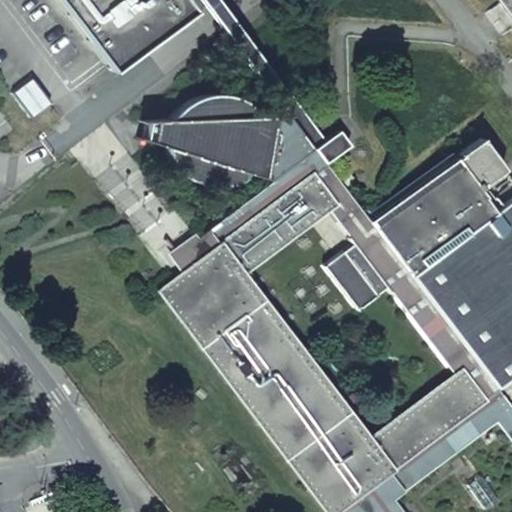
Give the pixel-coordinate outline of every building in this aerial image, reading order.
[(31,0),(81,65),(161,4),(157,0),(31,0)] [(196,0),(257,74),(269,66),(212,0),(196,0)] [(511,0),(497,0),(499,2),(511,20),(511,0)] [(257,74),(287,114),(311,147),(323,163),(348,144),(343,138),(337,129),(324,139),(269,66),(257,74)] [(35,79),(14,92),(31,118),(52,104),(35,79)] [(271,180),(311,147),(287,114),(259,113),(243,100),(234,95),(225,92),(217,91),(208,91),(201,93),(187,99),(178,106),(169,113),(165,117),(135,118),(135,120),(141,120),(141,122),(140,138),(134,136),(133,138),(162,146),(164,149),(164,150),(165,151),(165,152),(176,165),(185,175),(194,181),(205,184),(210,185),(217,186),(228,185),(238,183),(250,179),(246,177),(249,173),(271,180)] [(453,157),(367,222),(409,276),(500,206),(490,193),(509,178),(478,138),(457,154),(459,156),(454,159),(453,157)] [(493,387),(409,276),(367,222),(323,163),(311,147),(271,180),(245,200),(181,249),(172,256),(184,271),(156,293),(323,511),(332,511),(333,511),(472,404),(493,387)] [(511,197),(409,276),(493,387),(511,372),(511,197)] [(402,511),(392,498),(494,422),(511,445),(511,416),(507,409),(509,408),(493,387),(472,404),(333,511),(402,511)]
